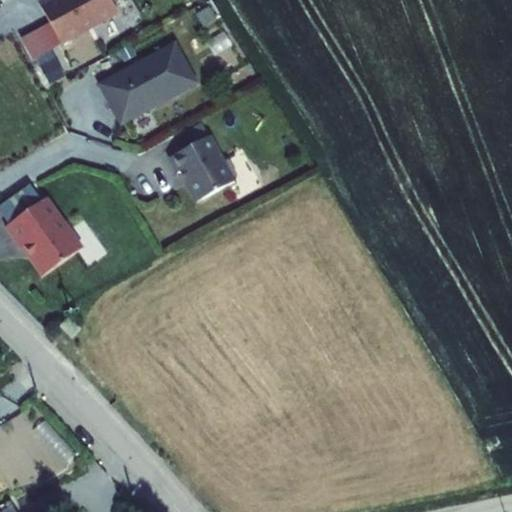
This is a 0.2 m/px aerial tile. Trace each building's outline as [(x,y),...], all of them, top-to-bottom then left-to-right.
[(47,0),(39,5),(62,46),(119,15),(110,0),(47,0)] [(123,127),(199,86),(177,45),(101,87),(123,127)] [(40,56),(53,80),(64,75),(51,50),(40,56)] [(238,183),(214,137),(173,159),(181,174),(183,173),(200,204),(238,183)] [(93,246),(57,196),(17,225),(30,243),(32,244),(34,245),(36,244),(43,254),(43,257),(55,274),(93,246)] [(60,326),(72,339),(81,330),(70,318),(60,326)]
